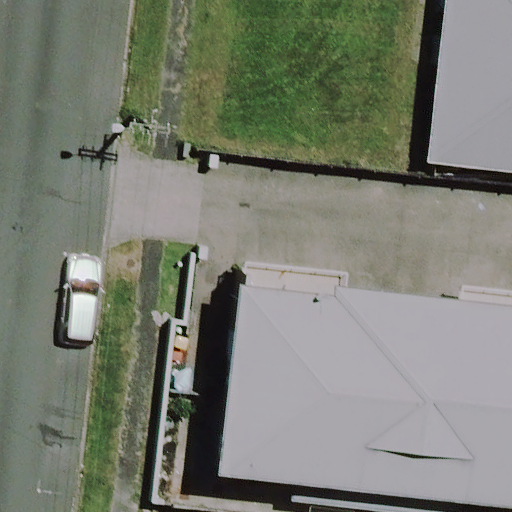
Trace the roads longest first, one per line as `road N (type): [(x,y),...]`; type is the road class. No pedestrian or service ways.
road 1 (unknown): [(17,284),(511,319)]
road 2 (residential): [(0,433),(50,0)]
